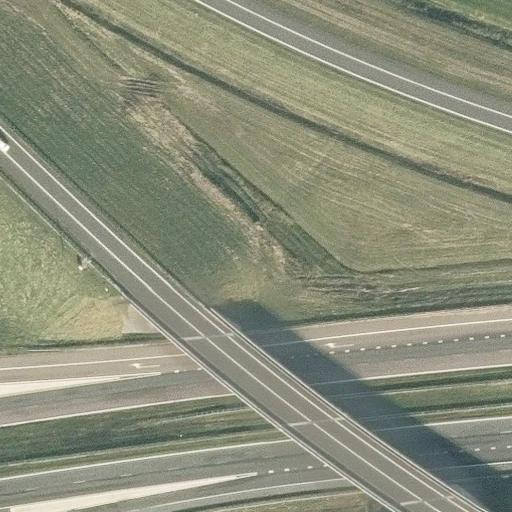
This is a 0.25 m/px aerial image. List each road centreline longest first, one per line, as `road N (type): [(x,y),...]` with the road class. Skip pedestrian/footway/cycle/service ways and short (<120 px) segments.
road 1 (motorway): [(0,134),(208,326),(460,511)]
road 2 (motorway): [(511,348),(162,386)]
road 3 (motorway): [(511,123),(376,74),(214,0)]
road 4 (motorway): [(254,457),(511,430)]
road 5 (motorway): [(0,493),(254,457)]
road 6 (motorway): [(63,511),(254,457)]
road 7 (motorway): [(162,386),(0,409)]
road 8 (motorway): [(162,386),(0,379)]
